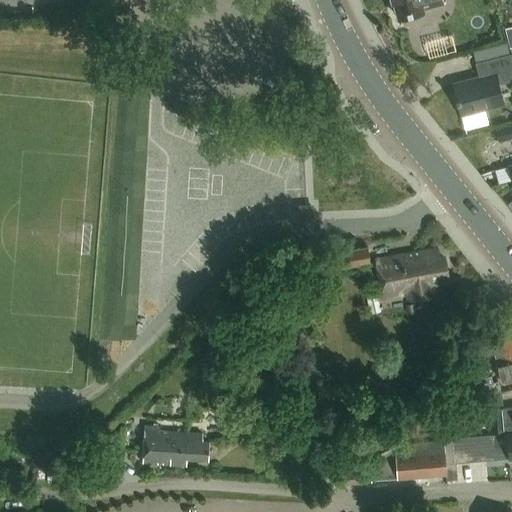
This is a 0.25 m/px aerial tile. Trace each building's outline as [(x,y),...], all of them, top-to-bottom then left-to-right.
[(393,0),(398,16),(424,9),(424,7),(444,2),(443,0),(393,0)] [(462,114),(505,103),(499,83),(511,80),(511,53),(476,62),(480,77),(454,83),(462,114)] [(150,137),(153,93),(145,93),(144,104),(136,103),(134,136),(150,137)] [(511,123),(496,127),(499,138),(511,135),(511,123)] [(511,176),(509,165),(496,168),(499,183),(511,179),(511,176)] [(147,215),(145,171),(128,171),(129,216),(147,215)] [(127,243),(115,339),(136,342),(148,245),(127,243)] [(367,247),(339,252),(341,266),(369,262),(367,247)] [(448,276),(445,258),(439,259),(437,250),(378,258),(383,294),(409,291),(409,297),(436,293),(434,285),(443,283),(442,277),(448,276)] [(417,311),(415,301),(404,304),(407,314),(417,311)] [(511,358),(511,336),(492,342),(493,342),(487,344),(485,336),(467,341),(475,369),(488,365),(486,355),(495,353),(498,363),(511,358)] [(511,358),(498,363),(504,384),(511,381),(511,358)] [(480,398),(499,393),(498,388),(496,382),(491,384),(489,377),(475,380),(480,398)] [(499,393),(480,398),(472,404),(475,416),(487,415),(487,414),(494,414),(494,406),(501,406),(500,399),(499,393)] [(499,433),(511,431),(511,407),(497,409),(499,433)] [(187,458),(209,459),(210,441),(203,441),(203,433),(160,431),(160,426),(145,425),(143,462),(186,464),(187,458)] [(443,438),(442,426),(421,433),(422,441),(396,444),(365,460),(362,461),(345,469),(334,470),(334,483),(372,480),(372,477),(397,475),(397,476),(446,473),(447,479),(444,438),(443,438)] [(509,459),(511,459),(511,431),(499,433),(444,438),(447,479),(448,479),(446,463),(509,458),(509,459)] [(78,458),(77,478),(106,478),(106,458),(78,458)]
